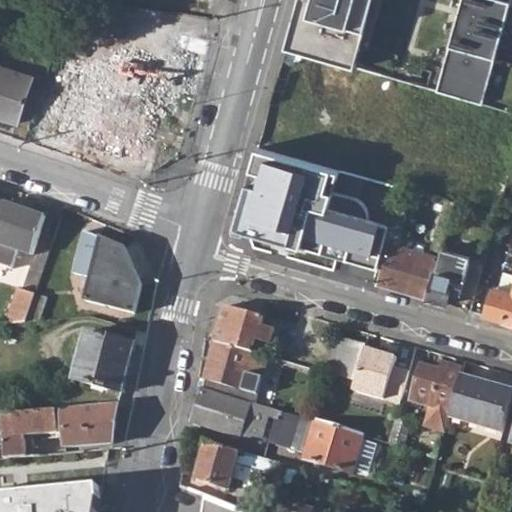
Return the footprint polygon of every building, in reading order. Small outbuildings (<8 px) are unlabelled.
[(10,0),(8,7),(64,27),(71,4),(72,0),(10,0)] [(320,57),(354,67),(373,0),(300,0),(287,47),(320,57)] [(511,3),(511,0),(466,0),(440,91),(483,104),(511,3)] [(198,96),(214,38),(171,26),(155,84),(198,96)] [(0,116),(18,123),(34,76),(0,64),(0,116)] [(146,165),(162,117),(55,82),(39,129),(146,165)] [(339,167),(259,144),(235,229),(308,251),(319,210),(333,214),(334,211),(338,196),(332,194),(339,167)] [(473,205),(497,210),(503,173),(479,169),(473,205)] [(380,281),(427,296),(439,254),(441,247),(454,200),(445,197),(428,253),(398,244),(400,238),(392,236),(380,281)] [(0,217),(0,266),(13,271),(20,251),(34,255),(46,218),(5,203),(0,217)] [(319,210),(308,251),(377,271),(389,226),(334,211),(333,214),(319,210)] [(87,300),(134,313),(142,285),(127,250),(87,234),(76,272),(93,277),(87,300)] [(441,247),(439,254),(466,261),(467,255),(441,247)] [(486,261),(467,255),(466,261),(439,254),(427,296),(446,302),(450,289),(475,297),(486,261)] [(511,269),(502,267),(497,285),(492,284),(484,312),(511,320),(511,269)] [(8,317),(0,318),(0,325),(26,323),(36,294),(19,289),(8,317)] [(36,294),(26,323),(39,322),(47,297),(36,294)] [(216,341),(255,352),(259,339),(272,343),(276,329),(262,325),(265,317),(226,306),(216,341)] [(74,379),(123,392),(136,344),(87,332),(74,379)] [(329,374),(357,382),(368,346),(340,338),(329,374)] [(201,390),(252,404),(253,401),(258,403),(271,357),(255,352),(216,341),(201,390)] [(368,346),(357,382),(355,390),(402,404),(412,371),(396,367),(399,355),(368,346)] [(421,374),(413,398),(432,403),(426,423),(446,429),(451,416),(452,409),(462,374),(464,370),(445,365),(440,380),(421,374)] [(511,406),(511,388),(462,374),(452,409),(451,416),(504,432),(511,406)] [(192,423),(263,443),(273,408),(252,404),(201,390),(192,423)] [(0,442),(0,459),(37,456),(34,434),(65,431),(67,445),(114,441),(121,403),(0,414),(0,429),(4,430),(5,442),(0,442)] [(392,439),(407,445),(414,421),(399,416),(392,439)] [(305,458),(354,473),(365,434),(316,421),(305,458)] [(240,452),(206,442),(196,479),(231,488),(234,476),(240,452)] [(299,468),(240,452),(234,476),(244,479),(246,484),(251,488),(257,487),(261,483),(263,477),(269,479),(268,485),(271,490),(262,511),(269,511),(275,497),(280,481),(289,484),(295,482),(299,468)] [(0,511),(99,511),(102,492),(0,501),(0,511)] [(245,511),(205,496),(202,511),(245,511)] [(312,511),(313,511),(275,497),(269,511),(312,511)]
